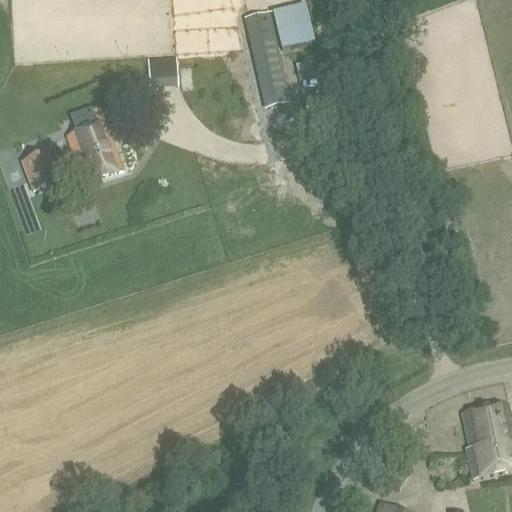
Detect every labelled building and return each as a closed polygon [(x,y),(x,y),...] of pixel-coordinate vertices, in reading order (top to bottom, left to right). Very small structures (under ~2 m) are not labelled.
[(270,17),(248,22),(268,112),(290,108),(278,53),(310,47),(302,0),(268,7),(270,17)] [(149,90),(177,88),(175,61),(147,63),(149,90)] [(66,138),(74,160),(52,169),(57,181),(78,173),(83,187),(123,173),(106,123),(66,138)] [(47,155),(23,165),(33,195),(58,185),(57,181),(52,169),(47,155)] [(472,484),(511,474),(511,430),(507,407),(461,417),(468,452),(465,453),(472,484)] [(407,463),(388,473),(396,488),(415,479),(407,463)]
